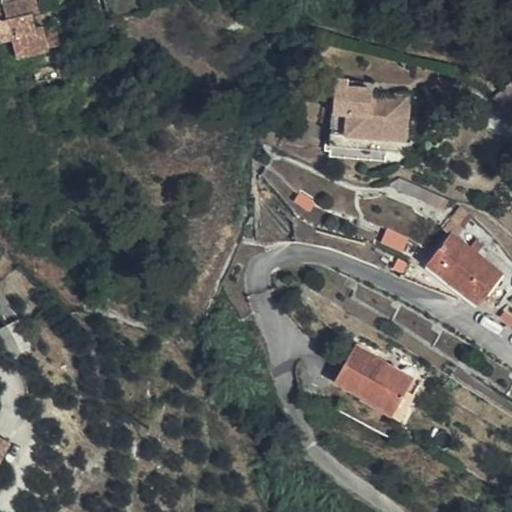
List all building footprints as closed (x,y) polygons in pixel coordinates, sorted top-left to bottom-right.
[(54,27),(44,29),(36,32),(32,13),(39,11),(35,0),(17,0),(3,4),(4,7),(0,8),(0,42),(12,39),(14,52),(16,58),(48,50),(48,47),(58,45),(54,27)] [(36,32),(44,29),(39,11),(32,13),(36,32)] [(0,44),(3,54),(14,52),(12,39),(0,42),(0,44)] [(406,151),(408,119),(395,118),(396,101),(371,99),(372,82),(335,79),(330,146),(406,151)] [(395,118),(408,119),(409,96),(396,96),(396,101),(395,118)] [(444,210),(448,201),(401,177),(391,186),(444,210)] [(441,227),(449,235),(452,232),(458,237),(473,217),(461,208),(453,218),(450,216),(441,227)] [(504,274),(478,254),(471,247),(458,237),(452,232),(449,235),(426,265),(478,306),(504,274)] [(471,247),(478,254),(484,247),(477,240),(471,247)] [(398,422),(420,384),(376,358),(377,356),(356,343),(334,380),(362,396),(359,399),(398,422)] [(19,438),(0,427),(0,449),(10,455),(19,438)] [(0,449),(0,473),(10,455),(0,449)]
